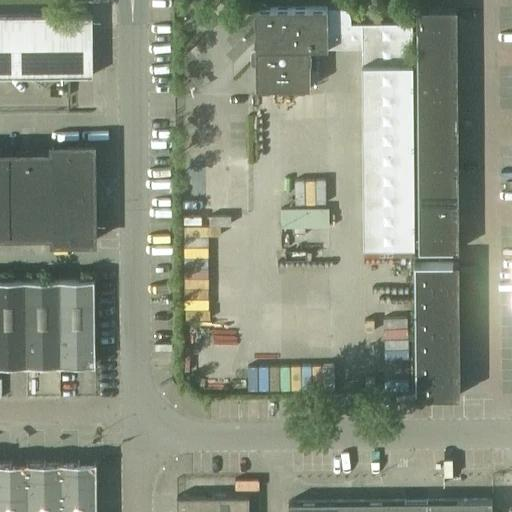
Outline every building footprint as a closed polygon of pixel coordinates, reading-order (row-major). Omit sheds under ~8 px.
[(414,243),(412,22),(351,23),(351,15),(350,13),(350,11),(349,10),(348,8),(346,7),(344,7),(342,7),(256,7),(256,48),(253,48),(252,49),(252,60),(253,62),(256,62),(256,86),(311,86),(311,47),(363,46),(364,244),(414,243)] [(458,249),(458,128),(457,7),(417,7),(418,249),(458,249)] [(0,75),(93,75),(92,14),(0,14),(0,75)] [(94,240),(93,144),(52,144),(52,152),(31,152),(32,192),(32,233),(53,233),(53,240),(94,240)] [(0,192),(10,193),(9,152),(0,152),(0,192)] [(32,192),(31,152),(9,152),(10,193),(32,192)] [(0,233),(10,233),(10,193),(0,192),(0,233)] [(32,233),(32,192),(10,193),(10,233),(32,233)] [(459,394),(459,327),(458,260),(414,261),(415,394),(459,394)] [(27,364),(26,278),(0,277),(0,363),(26,363),(26,364),(27,364)] [(61,363),(60,277),(26,278),(27,364),(29,364),(29,363),(59,363),(61,363)] [(96,363),(95,277),(60,277),(61,363),(63,363),(63,362),(92,362),(92,363),(96,363)] [(0,511),(95,511),(95,458),(92,459),(92,460),(63,460),(62,459),(60,459),(59,459),(59,460),(29,460),(29,459),(26,459),(25,459),(25,460),(0,460),(0,511)] [(248,511),(249,494),(177,495),(176,511),(248,511)] [(492,511),(492,498),(288,499),(288,511),(492,511)]
